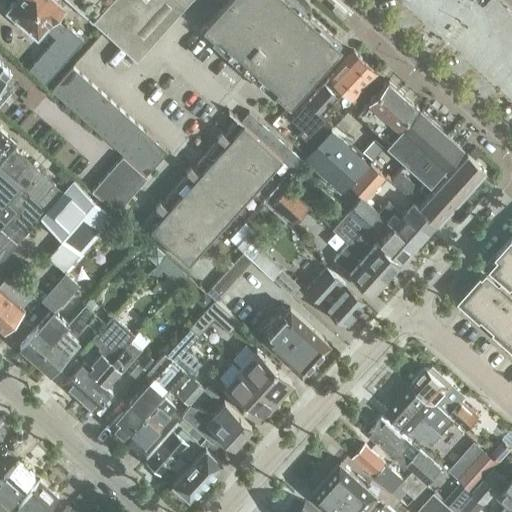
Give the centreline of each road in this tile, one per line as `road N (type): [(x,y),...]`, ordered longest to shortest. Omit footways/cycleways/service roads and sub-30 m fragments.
road 1 (residential): [(220,511),(411,309)]
road 2 (residential): [(351,0),(511,144)]
road 3 (residential): [(149,511),(0,380)]
road 4 (residential): [(411,309),(511,196)]
road 5 (residential): [(511,400),(411,309)]
